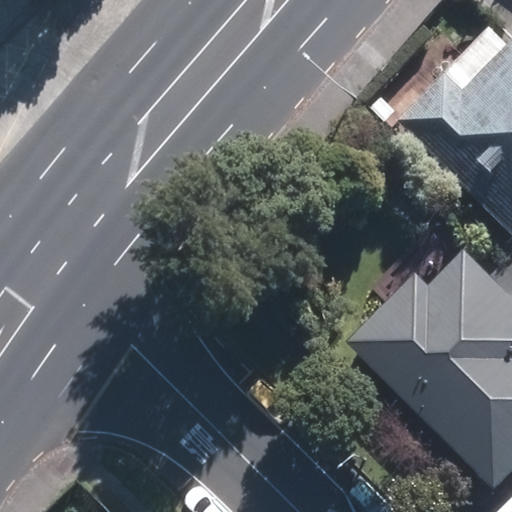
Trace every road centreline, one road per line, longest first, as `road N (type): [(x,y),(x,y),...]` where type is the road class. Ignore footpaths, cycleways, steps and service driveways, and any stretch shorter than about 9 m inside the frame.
road 1 (residential): [(299,511),(46,257)]
road 2 (secondary): [(260,0),(118,160),(46,257)]
